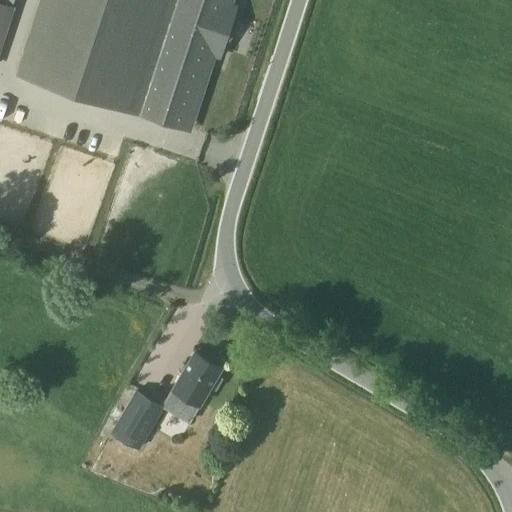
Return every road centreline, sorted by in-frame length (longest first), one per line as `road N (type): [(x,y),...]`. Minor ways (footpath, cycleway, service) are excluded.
road 1 (unclassified): [(511,504),(485,459),(242,305),(227,287),(231,219),(300,0)]
road 2 (track): [(227,287),(171,298),(0,233)]
